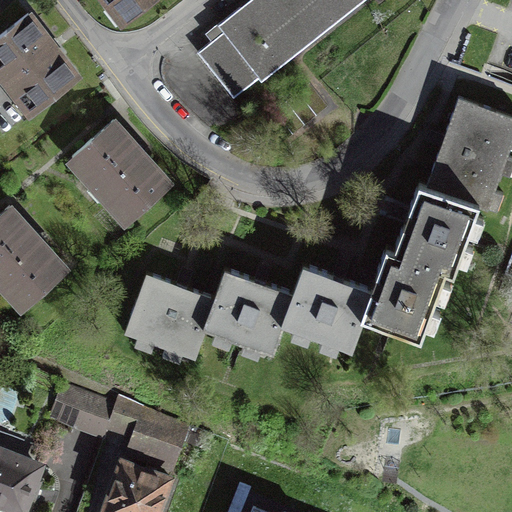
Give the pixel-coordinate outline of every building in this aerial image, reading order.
[(101,0),(124,27),(158,0),(101,0)] [(358,0),(247,0),(218,23),(224,30),(197,51),(233,97),(358,0)] [(79,76),(22,12),(0,31),(0,96),(24,124),(79,76)] [(314,84),(261,117),(274,138),(327,105),(314,84)] [(511,172),(511,117),(466,100),(435,179),(500,204),(511,172)] [(173,189),(110,120),(58,169),(120,237),(173,189)] [(407,252),(465,274),(471,277),(500,204),(435,179),(407,252)] [(67,270),(6,206),(0,211),(0,282),(25,309),(67,270)] [(465,274),(407,252),(398,248),(383,288),(371,318),(437,344),(465,274)] [(383,288),(313,266),(303,297),(294,325),(363,348),(371,318),(383,288)] [(303,297),(234,272),(223,302),(213,331),(282,356),(294,325),(303,297)] [(223,302),(153,276),(132,334),(202,360),(213,331),(223,302)] [(61,380),(50,416),(104,431),(114,395),(61,380)] [(161,511),(188,444),(137,423),(102,511),(161,511)] [(22,511),(39,469),(0,454),(0,511),(2,511),(22,511)]
